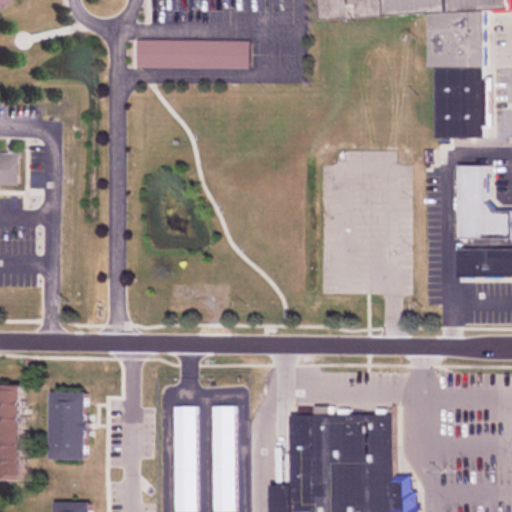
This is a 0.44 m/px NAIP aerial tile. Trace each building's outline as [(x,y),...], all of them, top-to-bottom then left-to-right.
[(506,0),(507,7),(485,8),(427,11),(384,14),(383,0),(506,0)] [(485,67),(485,8),(427,11),(427,68),(436,68),(485,67)] [(249,41),(136,40),(136,68),(249,69),(249,41)] [(433,136),(486,136),(485,67),(436,68),(433,136)] [(17,154),(0,153),(0,185),(17,186),(17,154)] [(487,165),(457,165),(458,241),(511,241),(511,210),(487,210),(487,165)] [(511,248),(458,248),(458,276),(511,276),(511,248)] [(0,480),(21,481),(21,386),(0,385),(0,480)] [(50,460),(86,460),(86,392),(50,392),(50,460)] [(196,511),(196,407),(174,407),(173,511),(196,511)] [(235,511),(235,407),(213,407),(212,511),(235,511)] [(291,415),(291,485),(272,485),(272,511),(414,511),(415,476),(394,476),(394,412),(376,411),(376,415),(291,415)] [(90,511),(90,502),(52,502),(52,511),(90,511)]
